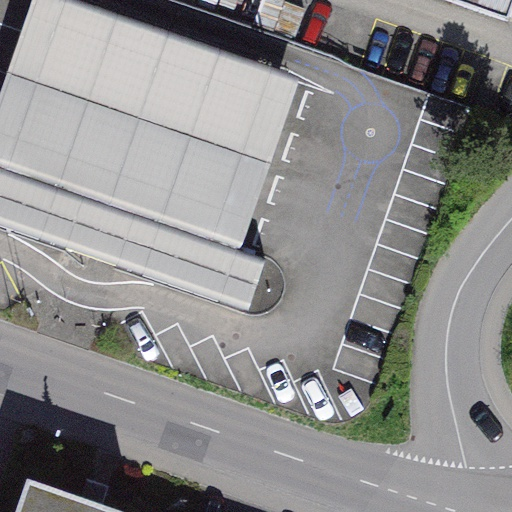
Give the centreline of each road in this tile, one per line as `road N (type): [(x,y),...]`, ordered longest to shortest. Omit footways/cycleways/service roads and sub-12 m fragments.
road 1 (unknown): [(0,239),(222,323),(259,324),(287,310),(302,280),(357,111)]
road 2 (residential): [(452,511),(0,355)]
road 3 (residential): [(488,511),(466,467),(443,357),(458,291),(511,217)]
